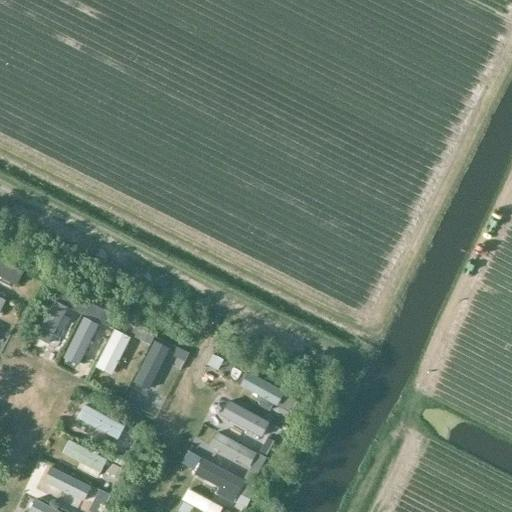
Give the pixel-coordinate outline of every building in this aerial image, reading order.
[(22,270),(0,259),(0,275),(15,283),(22,270)] [(67,306),(53,300),(35,336),(48,343),(67,306)] [(92,329),(79,323),(65,351),(78,357),(92,329)] [(130,336),(114,328),(95,366),(110,374),(130,336)] [(169,348),(150,338),(130,376),(150,386),(169,348)] [(284,390),(247,371),(239,385),(276,405),(284,390)] [(123,424),(85,403),(78,418),(116,438),(123,424)] [(270,424),(231,404),(224,417),(264,437),(270,424)] [(251,449),(217,432),(211,443),(245,461),(251,449)] [(106,458),(68,439),(61,452),(99,471),(106,458)] [(242,478),(202,458),(195,473),(235,493),(242,478)] [(92,487),(52,467),(45,480),(85,500),(92,487)] [(220,511),(223,506),(186,487),(179,499),(204,511),(220,511)] [(61,511),(37,499),(30,511),(61,511)]
